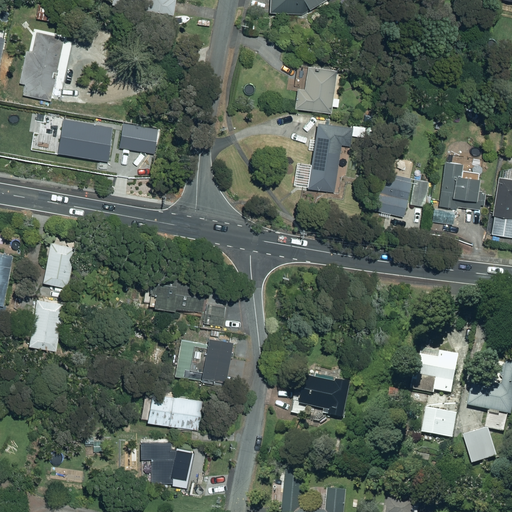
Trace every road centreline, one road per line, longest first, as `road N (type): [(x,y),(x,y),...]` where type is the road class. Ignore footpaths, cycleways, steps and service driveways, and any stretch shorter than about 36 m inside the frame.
road 1 (residential): [(254,239),(261,396),(241,511)]
road 2 (unclassified): [(511,277),(254,239)]
road 3 (residential): [(228,0),(193,228)]
road 4 (unknown): [(216,55),(153,86),(77,101),(57,90),(66,55)]
road 5 (unclassified): [(193,228),(0,193)]
